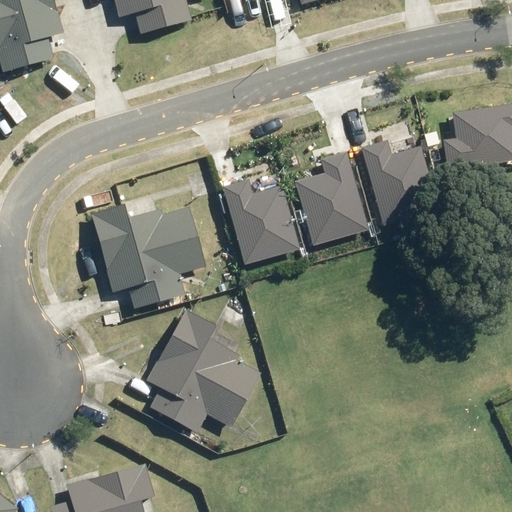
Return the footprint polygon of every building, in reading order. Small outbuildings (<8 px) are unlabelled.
[(0,0),(0,74),(0,76),(50,65),(45,42),(63,38),(54,0),(0,0)] [(185,5),(207,0),(108,0),(114,23),(130,20),(135,40),(190,28),(185,5)] [(296,0),(298,8),(331,0),(296,0)] [(445,139),(449,166),(511,157),(511,102),(452,111),(455,138),(445,139)] [(360,143),(382,222),(438,206),(420,143),(388,152),(384,137),(360,143)] [(312,243),(368,227),(346,149),(322,156),(326,171),(294,179),(312,243)] [(223,183),(244,261),(300,246),(283,183),(251,191),(246,176),(223,183)] [(156,196),(86,214),(106,298),(122,294),(127,314),(183,301),(178,280),(204,273),(189,208),(160,215),(156,196)] [(215,327),(182,310),(144,382),(159,390),(148,410),(194,434),(203,418),(227,431),(256,375),(235,364),(239,356),(208,340),(215,327)] [(142,466),(59,487),(64,506),(46,510),(46,511),(149,511),(151,502),(142,466)] [(0,511),(13,511),(15,510),(0,497),(0,511)]
